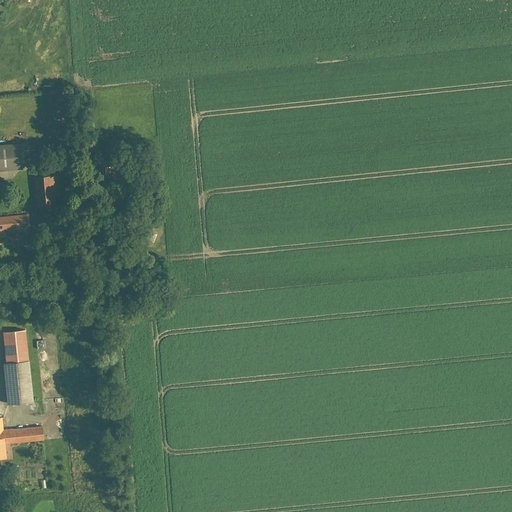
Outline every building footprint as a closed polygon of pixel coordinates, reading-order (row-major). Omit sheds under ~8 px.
[(0,169),(21,168),(19,143),(0,144),(0,169)] [(117,166),(107,166),(108,188),(119,187),(117,166)] [(41,207),(66,205),(63,174),(38,176),(41,207)] [(0,216),(0,231),(34,227),(32,213),(0,216)] [(33,403),(26,331),(2,334),(9,406),(33,403)] [(5,431),(6,445),(43,442),(42,429),(5,431)] [(0,489),(0,507),(8,496),(0,489)]
